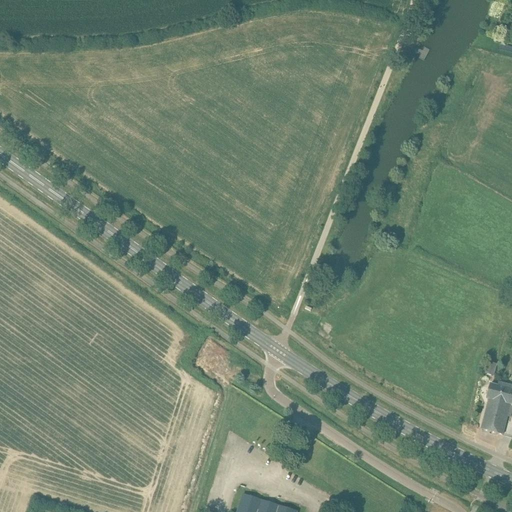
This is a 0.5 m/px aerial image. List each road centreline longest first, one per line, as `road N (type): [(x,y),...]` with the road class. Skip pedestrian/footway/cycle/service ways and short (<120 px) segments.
road 1 (primary): [(278,351),(0,154)]
road 2 (primary): [(511,480),(372,410),(278,351)]
road 3 (unclassified): [(461,511),(274,392),(278,351)]
